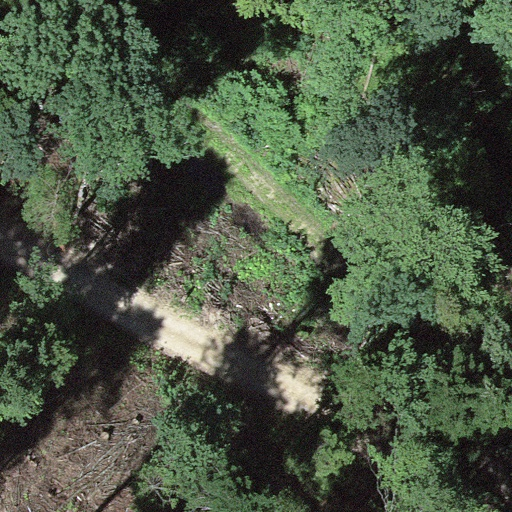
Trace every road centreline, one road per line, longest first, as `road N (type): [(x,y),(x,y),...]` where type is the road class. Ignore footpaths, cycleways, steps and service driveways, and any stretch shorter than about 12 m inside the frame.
road 1 (track): [(51,0),(196,128),(280,187),(409,340),(511,490)]
road 2 (track): [(0,251),(358,436),(440,511)]
